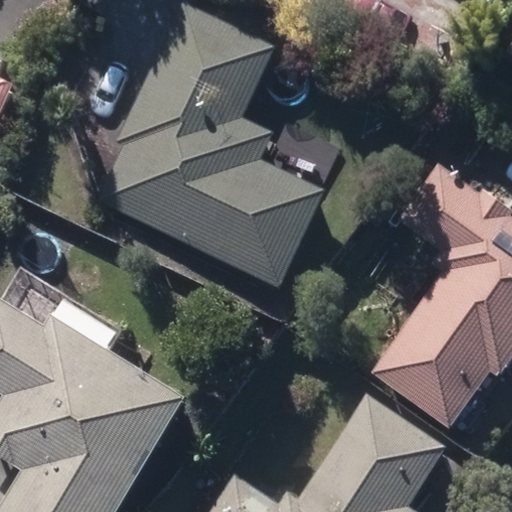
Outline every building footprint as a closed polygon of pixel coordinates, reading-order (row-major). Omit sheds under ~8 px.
[(98,209),(280,293),(325,193),(263,164),(276,136),(245,123),(278,51),(182,6),(118,147),(125,150),(98,209)] [(0,125),(17,91),(0,81),(0,79),(7,65),(0,62),(0,125)] [(372,376),(452,434),(492,378),(499,383),(511,365),(511,220),(511,219),(511,213),(486,195),(482,199),(441,169),(401,226),(443,256),(435,268),(445,275),(372,376)] [(120,511),(186,400),(109,356),(120,336),(62,303),(47,329),(0,301),(0,398),(2,400),(0,403),(0,461),(22,475),(0,511),(120,511)] [(411,511),(410,511),(449,452),(368,400),(301,504),(289,496),(282,508),(237,479),(216,511),(411,511)]
